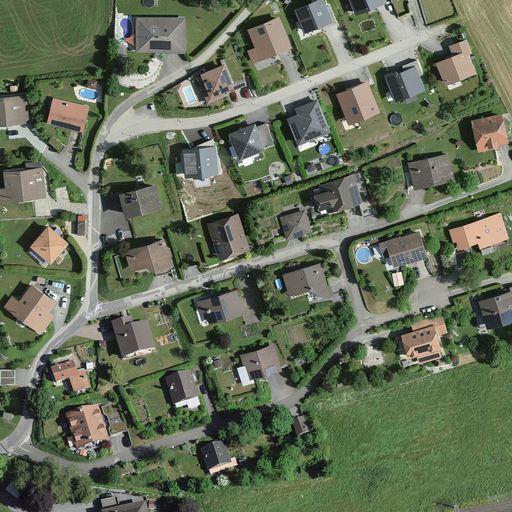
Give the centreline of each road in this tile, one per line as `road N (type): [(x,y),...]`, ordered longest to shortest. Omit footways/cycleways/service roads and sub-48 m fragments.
road 1 (residential): [(15,442),(66,466),(93,468),(295,399),(360,322),(336,236)]
road 2 (residential): [(98,145),(133,130),(225,116),(442,30)]
road 3 (residential): [(87,311),(336,236)]
road 4 (residential): [(87,311),(98,145)]
road 5 (residential): [(15,442),(45,354),(87,311)]
road 6 (residential): [(98,145),(126,105),(191,67)]
